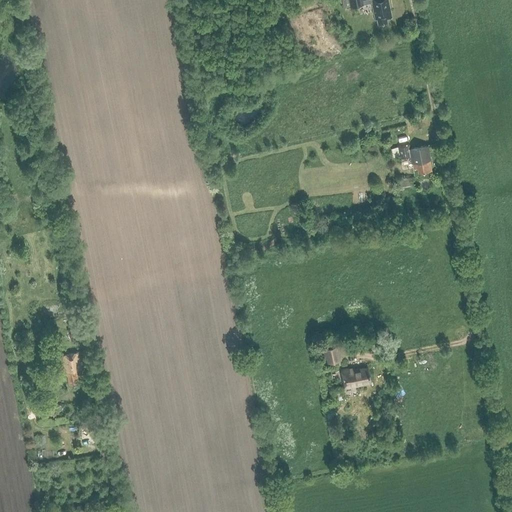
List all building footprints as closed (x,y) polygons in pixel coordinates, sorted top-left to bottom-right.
[(388,0),(341,0),(343,7),(349,6),(350,8),(372,3),(376,19),(377,19),(378,24),(387,22),(387,18),(392,17),(388,0)] [(419,173),(431,171),(429,161),(430,160),(427,146),(410,149),(409,145),(397,147),(399,158),(411,156),(413,169),(418,168),(419,173)] [(399,188),(411,186),(410,181),(413,180),(412,177),(398,180),(399,188)] [(56,362),(52,346),(23,352),(27,369),(56,362)] [(327,365),(341,362),(338,346),(322,349),(324,358),(326,358),(327,365)] [(83,374),(85,373),(80,351),(77,352),(76,352),(63,354),(63,355),(60,355),(64,375),(67,374),(69,384),(78,382),(77,376),(83,375),(83,374)] [(358,385),(370,382),(367,367),(355,369),(355,367),(341,370),(345,388),(358,386),(358,385)] [(83,394),(90,393),(88,384),(81,385),(83,394)]
